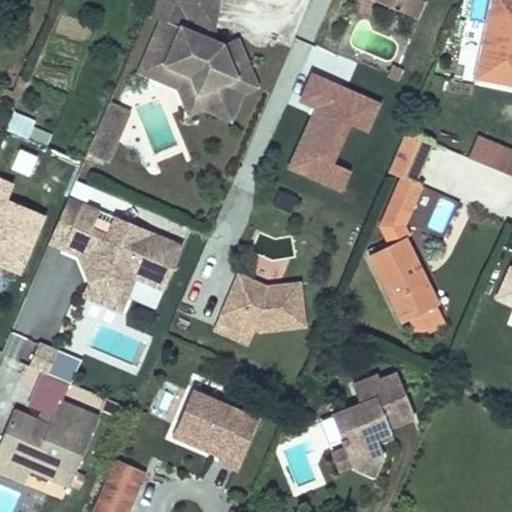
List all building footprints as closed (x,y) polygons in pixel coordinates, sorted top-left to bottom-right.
[(199,0),(151,0),(148,8),(161,14),(143,57),(162,66),(166,57),(187,66),(200,99),(229,111),(241,83),(257,77),(240,35),(224,41),(213,36),(202,31),(185,24),(190,14),(197,15),(199,0)] [(219,0),(199,0),(197,15),(204,16),(202,31),(213,36),(219,0)] [(376,0),(416,18),(423,0),(376,0)] [(511,86),(511,0),(491,0),(474,78),(511,86)] [(162,66),(143,57),(141,63),(175,77),(186,105),(200,99),(187,66),(166,57),(162,66)] [(369,127),(380,101),(313,73),(300,103),(316,110),(292,169),(342,189),(351,167),(334,160),(350,120),(369,127)] [(0,92),(0,105),(13,112),(28,78),(21,75),(13,91),(3,86),(0,92)] [(117,107),(107,103),(87,150),(107,159),(121,128),(114,115),(117,107)] [(127,111),(117,107),(114,115),(121,128),(127,111)] [(6,132),(47,142),(52,125),(10,115),(6,132)] [(432,142),(405,131),(388,171),(403,178),(414,183),(432,142)] [(466,155),(511,174),(511,171),(511,150),(474,135),(466,155)] [(37,157),(19,149),(11,167),(29,175),(37,157)] [(414,183),(403,178),(385,216),(404,225),(422,186),(414,183)] [(280,190),(275,203),(292,210),(297,197),(280,190)] [(121,314),(135,280),(163,292),(184,245),(68,195),(47,242),(77,255),(85,282),(79,296),(121,314)] [(43,216),(3,199),(0,205),(0,263),(20,272),(43,216)] [(404,225),(385,216),(381,226),(391,245),(405,239),(409,237),(403,226),(404,225)] [(370,256),(402,322),(411,318),(436,306),(438,305),(405,239),(391,245),(370,256)] [(269,285),(241,272),(238,279),(263,290),(269,289),(269,285)] [(301,281),(269,285),(269,289),(263,290),(238,279),(218,326),(249,340),(256,326),(262,328),(306,324),(301,281)] [(436,306),(411,318),(419,336),(445,324),(436,306)] [(9,334),(7,357),(30,359),(33,337),(9,334)] [(81,360),(57,349),(47,372),(72,382),(81,360)] [(352,425),(339,430),(348,452),(355,469),(356,471),(376,480),(385,459),(378,441),(376,435),(390,429),(389,426),(414,415),(396,371),(379,378),(377,374),(352,384),(360,402),(345,408),(352,425)] [(175,429),(215,446),(218,441),(228,446),(222,459),(220,463),(235,469),(256,419),(192,391),(175,429)] [(15,407),(0,442),(0,444),(71,475),(98,414),(59,398),(49,422),(47,427),(39,423),(41,418),(15,407)] [(345,408),(332,414),(339,430),(352,425),(345,408)] [(49,422),(41,418),(39,423),(47,427),(49,422)] [(215,446),(175,429),(172,436),(222,459),(228,446),(218,441),(215,446)] [(376,435),(378,441),(392,435),(390,429),(376,435)] [(71,475),(0,444),(0,454),(68,484),(71,475)] [(355,469),(348,452),(336,458),(342,473),(355,469)] [(145,468),(114,454),(89,511),(125,511),(127,509),(145,468)]
